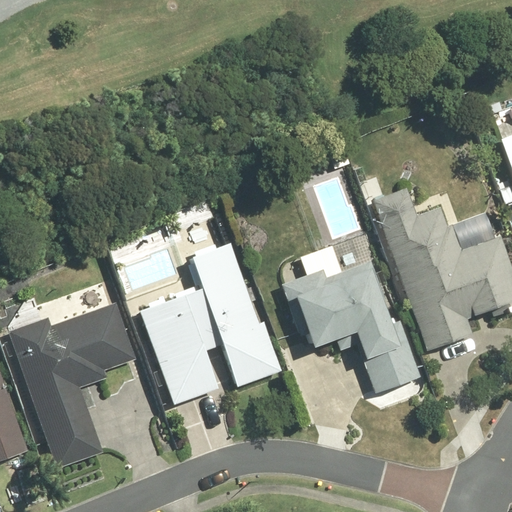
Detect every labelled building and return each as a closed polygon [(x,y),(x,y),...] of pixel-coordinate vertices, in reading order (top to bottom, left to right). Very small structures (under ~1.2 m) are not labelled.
[(511,135),(496,141),(511,185),(511,135)] [(404,190),(370,202),(424,352),(471,335),(465,319),(494,309),(497,315),(511,309),(511,276),(498,237),(492,239),(483,213),(444,226),(438,208),(413,217),(404,190)] [(210,240),(203,220),(185,227),(192,247),(210,240)] [(146,307),(135,311),(169,404),(214,388),(201,352),(218,346),(231,382),(275,366),(260,322),(255,324),(226,242),(213,247),(212,245),(191,252),(192,254),(186,256),(197,289),(192,291),(190,287),(172,293),(173,297),(161,301),(160,298),(145,303),(146,307)] [(321,270),(277,285),(294,333),(301,331),(307,349),(350,334),(371,395),(417,378),(397,322),(387,326),(378,301),(383,300),(369,262),(323,278),(321,270)] [(44,316),(5,330),(53,467),(99,451),(76,386),(104,377),(102,370),(134,359),(114,302),(47,325),(44,316)] [(0,458),(25,450),(0,378),(0,458)]
